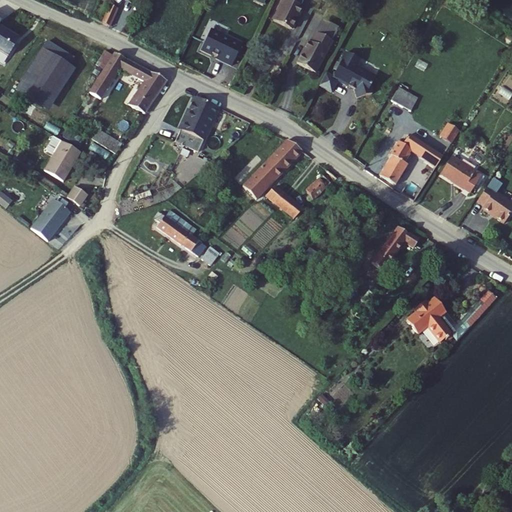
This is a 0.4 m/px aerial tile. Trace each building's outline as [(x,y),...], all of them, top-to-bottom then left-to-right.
[(312,1),(309,0),(291,0),(279,25),(297,35),(309,13),(306,11),(312,1)] [(124,10),(118,7),(109,25),(116,28),(124,10)] [(4,27),(0,33),(0,60),(14,70),(31,44),(4,27)] [(340,39),(324,30),(319,41),(316,38),(304,60),(322,71),(340,39)] [(237,69),(248,47),(217,32),(207,52),(217,58),(218,57),(223,59),(222,61),(237,69)] [(81,72),(48,50),(17,92),(51,114),(81,72)] [(104,51),(95,65),(104,71),(113,56),(104,51)] [(115,54),(113,56),(104,71),(89,94),(101,101),(120,71),(141,83),(127,105),(146,115),(168,82),(115,54)] [(338,79),(331,75),(324,87),(336,94),(343,83),(359,92),(362,101),(377,96),(375,89),(381,80),(362,69),(366,62),(352,54),(338,79)] [(213,59),(206,74),(220,81),(227,66),(213,59)] [(511,78),(511,77),(501,91),(510,98),(511,95),(511,78)] [(397,93),(390,104),(409,115),(416,104),(397,93)] [(223,113),(201,100),(183,132),(181,131),(175,143),(198,155),(223,113)] [(453,129),(446,141),(455,147),(462,135),(453,129)] [(106,132),(100,141),(123,157),(129,147),(106,132)] [(70,141),(78,145),(81,141),(70,134),(67,139),(70,141)] [(398,160),(384,181),(399,190),(413,170),(411,168),(419,156),(441,169),(447,159),(416,139),(410,148),(404,143),(395,158),(398,160)] [(78,145),(70,141),(62,156),(70,160),(78,145)] [(70,160),(62,177),(78,187),(96,156),(81,147),(78,145),(70,160)] [(291,145),(243,194),(256,206),(304,157),(291,145)] [(461,157),(450,174),(477,191),(488,174),(461,157)] [(345,180),(334,172),(309,192),(317,203),(345,180)] [(67,197),(80,206),(88,194),(75,185),(67,197)] [(511,201),(492,188),(481,205),(490,211),(488,213),(507,226),(511,218),(511,201)] [(0,203),(7,208),(13,200),(0,190),(0,203)] [(265,203),(274,209),(292,221),(297,225),(304,215),(274,193),(265,203)] [(91,197),(84,206),(96,214),(103,205),(91,197)] [(68,208),(46,237),(63,250),(85,222),(68,208)] [(160,223),(157,227),(199,256),(207,244),(192,234),(196,226),(173,210),(168,216),(162,212),(156,220),(160,223)] [(403,228),(384,255),(377,265),(388,272),(407,245),(418,253),(426,241),(416,233),(413,236),(403,228)] [(211,246),(205,253),(215,260),(220,253),(211,246)] [(205,253),(201,258),(210,265),(215,260),(205,253)] [(465,325),(462,329),(465,332),(497,298),(489,290),(460,320),(465,325)] [(451,315),(439,301),(433,307),(431,304),(419,315),(421,317),(413,325),(424,338),(433,330),(447,345),(458,336),(444,320),(451,315)] [(328,398),(324,403),(332,409),(336,405),(328,398)]
